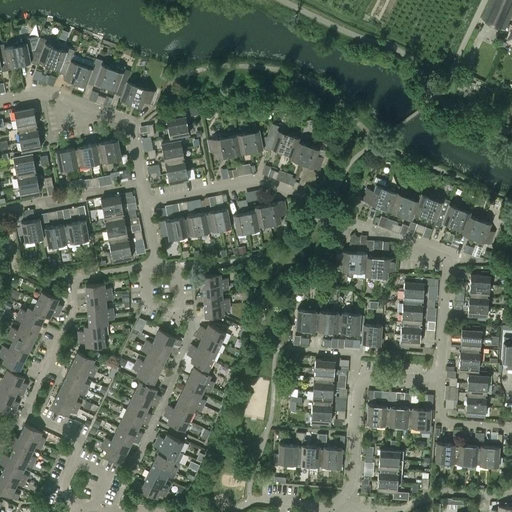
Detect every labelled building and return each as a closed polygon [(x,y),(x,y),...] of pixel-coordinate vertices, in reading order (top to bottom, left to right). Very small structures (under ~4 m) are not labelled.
[(511,0),(490,0),(482,19),(505,29),(511,13),(511,0)] [(37,65),(38,61),(42,52),(34,49),(39,37),(36,36),(25,38),(26,42),(18,44),(18,42),(15,43),(19,64),(30,62),(37,65)] [(39,37),(34,49),(42,52),(38,61),(49,65),(56,45),(54,44),(53,46),(45,43),(46,40),(39,37)] [(8,67),(19,64),(15,43),(12,43),(12,45),(4,47),(6,57),(0,58),(0,65),(0,68),(1,71),(8,70),(8,67)] [(59,46),(56,45),(49,65),(59,69),(63,60),(70,62),(73,55),(74,50),(67,47),(66,51),(59,48),(59,46)] [(63,78),(74,83),(82,62),(83,59),(73,55),(70,62),(63,60),(59,69),(58,73),(64,75),(63,78)] [(94,62),(92,68),(91,71),(98,73),(94,82),(105,86),(113,66),(110,64),(109,67),(101,64),(102,60),(96,58),(94,62)] [(83,59),(82,62),(74,83),(85,87),(87,83),(93,86),(94,82),(98,73),(91,71),(92,68),(94,62),(83,59)] [(113,66),(105,86),(115,90),(119,81),(126,84),(127,81),(131,71),(124,69),(125,66),(114,62),(113,66)] [(119,81),(115,90),(114,94),(121,96),(119,99),(131,103),(138,83),(135,82),(135,84),(127,81),(126,84),(119,81)] [(141,84),(138,83),(131,103),(142,108),(144,101),(151,104),(155,92),(140,86),(141,84)] [(88,97),(93,100),(97,92),(92,90),(88,97)] [(15,120),(35,116),(33,107),(14,111),(15,120)] [(166,119),(168,128),(187,125),(185,115),(166,119)] [(36,126),(35,116),(15,120),(17,129),(18,129),(27,127),(27,131),(36,129),(35,126),(36,126)] [(271,148),(282,152),(289,131),(286,130),(285,132),(277,129),(279,126),(271,123),(267,136),(274,139),(271,148)] [(180,140),(188,138),(188,134),(189,134),(187,125),(168,128),(169,138),(171,137),(179,135),(180,140)] [(18,132),(20,142),(39,138),(37,129),(36,129),(27,131),(27,127),(18,129),(19,132),(18,132)] [(240,153),(251,151),(247,129),(244,130),(244,132),(236,134),(240,153)] [(269,151),(271,148),(274,139),(267,136),(261,137),(259,129),(251,131),(250,129),(247,129),(251,151),(263,148),(269,151)] [(292,132),(289,131),(282,152),(291,155),(292,156),(297,141),(298,141),(299,137),(291,134),(292,132)] [(217,157),(229,155),(225,133),(222,134),(222,136),(206,140),(209,152),(216,151),(217,157)] [(229,155),(240,153),(236,134),(228,135),(228,133),(225,133),(229,155)] [(182,148),(180,140),(179,135),(171,137),(171,141),(161,143),(162,152),(182,148)] [(41,147),(39,138),(20,142),(21,150),(22,155),(30,153),(30,150),(41,147)] [(108,141),(112,160),(121,158),(117,139),(108,141)] [(103,162),(112,160),(108,141),(99,142),(99,144),(101,152),(97,153),(99,161),(102,160),(103,162)] [(305,144),(298,141),(297,141),(292,156),(291,155),(290,159),(301,163),(309,142),(306,141),(305,144)] [(312,143),(309,142),(301,163),(319,170),(324,157),(317,155),(319,149),(311,146),(312,143)] [(99,162),(99,161),(97,153),(101,152),(99,144),(96,144),(96,143),(86,145),(90,164),(99,162)] [(77,147),(77,148),(78,148),(79,156),(75,157),(77,165),(80,165),(81,166),(90,164),(86,145),(77,147)] [(74,147),(64,149),(68,168),(78,167),(77,165),(75,157),(79,156),(78,148),(77,148),(74,149),(74,147)] [(164,161),(166,161),(165,160),(174,159),(175,163),(183,161),(182,158),(184,157),(182,148),(162,152),(164,161)] [(59,170),(68,168),(64,149),(55,151),(59,170)] [(13,156),(14,165),(33,162),(32,152),(30,153),(22,155),(21,150),(13,152),(14,156),(13,156)] [(383,157),(378,155),(376,154),(372,164),(379,167),(383,157)] [(184,161),(183,161),(175,163),(174,159),(165,160),(166,161),(166,164),(165,164),(167,174),(186,170),(184,161)] [(35,171),(33,162),(14,165),(16,175),(17,174),(26,172),(26,177),(35,175),(35,174),(34,171),(35,171)] [(188,179),(186,170),(167,174),(168,183),(188,179)] [(18,187),(38,184),(36,174),(35,174),(35,175),(26,177),(26,172),(17,174),(18,178),(17,178),(18,187)] [(361,200),(379,207),(387,186),(384,185),(385,181),(376,177),(373,183),(375,184),(373,190),(366,187),(361,200)] [(388,182),(387,186),(379,207),(390,211),(397,192),(399,186),(388,182)] [(38,184),(18,187),(20,197),(40,193),(38,184)] [(401,214),(408,194),(405,193),(404,195),(397,192),(390,211),(401,214)] [(420,193),(418,200),(414,212),(424,216),(432,195),(429,194),(428,196),(420,193)] [(411,195),(408,194),(401,214),(412,219),(414,212),(418,200),(410,197),(411,195)] [(100,199),(102,208),(121,204),(120,195),(100,199)] [(445,213),(449,204),(450,200),(443,198),(442,201),(434,198),(435,196),(432,195),(424,216),(435,220),(438,210),(445,213)] [(285,201),(266,204),(270,226),(273,225),(272,223),(281,221),(280,215),(287,214),(285,201)] [(123,214),(121,204),(102,208),(104,217),(105,217),(113,215),(114,219),(123,218),(122,217),(122,214),(123,214)] [(267,226),(270,226),(266,204),(254,206),(255,210),(258,226),(259,226),(266,224),(267,226)] [(456,207),(449,204),(445,213),(438,210),(435,220),(434,223),(441,226),(442,222),(452,226),(460,206),(457,204),(456,207)] [(460,206),(452,226),(463,230),(469,215),(470,212),(462,209),(463,207),(460,206)] [(165,207),(161,208),(156,209),(157,216),(166,214),(165,207)] [(217,209),(221,229),(230,227),(227,208),(217,209)] [(212,231),(221,229),(217,209),(208,211),(208,213),(209,213),(210,221),(206,222),(208,230),(212,229),(212,231)] [(255,210),(244,212),(248,234),(251,233),(251,231),(259,229),(259,226),(258,226),(255,210)] [(51,211),(53,219),(54,225),(57,245),(67,243),(66,242),(64,234),(69,233),(67,224),(67,225),(63,225),(63,224),(58,225),(57,218),(56,211),(51,211)] [(209,231),(208,230),(206,222),(210,221),(209,213),(208,213),(205,213),(205,212),(196,214),(199,233),(209,231)] [(245,234),(248,234),(244,212),(232,214),(236,234),(245,232),(245,234)] [(190,235),(199,233),(196,214),(186,215),(187,217),(189,225),(185,226),(186,234),(187,234),(190,233),(190,235)] [(105,221),(106,230),(126,226),(124,217),(122,217),(123,218),(114,219),(113,215),(105,217),(106,220),(105,221)] [(477,218),(469,215),(463,230),(462,233),(473,237),(480,217),(477,216),(477,218)] [(187,235),(187,234),(186,234),(185,226),(189,225),(187,217),(183,217),(183,216),(174,218),(178,237),(187,235)] [(480,217),(473,237),(490,244),(495,232),(488,229),(491,223),(482,220),(483,218),(480,217)] [(40,218),(30,220),(34,239),(42,238),(42,237),(47,237),(45,228),(45,229),(42,229),(40,218)] [(168,239),(178,237),(174,218),(159,221),(162,236),(167,234),(168,239)] [(24,241),(34,239),(30,220),(21,222),(24,241)] [(85,220),(76,221),(79,241),(89,239),(85,220)] [(70,242),(79,241),(76,221),(66,223),(67,225),(67,224),(69,233),(64,234),(66,242),(70,241),(70,242)] [(48,247),(57,245),(54,225),(44,227),(45,229),(45,228),(47,237),(42,237),(42,238),(44,246),(48,245),(48,247)] [(127,236),(126,226),(106,230),(108,239),(109,239),(118,237),(118,241),(127,239),(126,236),(127,236)] [(353,273),(354,251),(355,244),(355,242),(355,236),(356,236),(356,234),(351,234),(351,241),(349,241),(349,251),(335,250),(334,263),(342,264),(341,270),(350,271),(350,273),(353,273)] [(109,242),(111,252),(130,248),(128,239),(127,239),(118,241),(118,237),(109,239),(110,242),(109,242)] [(132,257),(130,248),(111,252),(112,261),(132,257)] [(365,256),(366,256),(366,252),(354,251),(353,273),(356,273),(356,271),(364,272),(365,256)] [(377,256),(366,256),(365,256),(364,272),(364,275),(372,276),(372,278),(375,278),(377,256)] [(377,256),(375,278),(378,279),(379,276),(387,277),(388,270),(395,271),(396,258),(377,256)] [(469,283),(489,284),(490,275),(488,275),(489,271),(481,270),(480,274),(470,273),(469,283)] [(201,275),(202,285),(227,283),(227,278),(220,278),(220,273),(201,275)] [(423,291),(423,283),(428,284),(428,285),(437,285),(438,278),(414,276),(414,277),(413,277),(405,277),(405,280),(404,280),(403,290),(423,291)] [(86,295),(111,293),(111,287),(104,288),(104,283),(85,284),(86,295)] [(228,289),(227,283),(202,285),(203,296),(222,294),(221,290),(228,289)] [(489,284),(469,283),(469,292),(470,292),(478,293),(478,297),(487,297),(487,294),(488,294),(489,284)] [(10,298),(17,301),(21,294),(14,290),(10,298)] [(41,290),(37,300),(60,311),(62,306),(56,303),(58,298),(41,290)] [(423,291),(403,290),(403,299),(404,299),(412,300),(412,304),(420,304),(421,301),(422,301),(423,291)] [(468,305),(487,306),(488,297),(487,297),(478,297),(478,293),(470,292),(470,296),(468,295),(468,305)] [(112,299),(111,293),(86,295),(87,305),(106,304),(105,299),(112,299)] [(204,306),(229,304),(229,298),(222,299),(222,294),(203,296),(204,306)] [(402,302),(402,312),(421,313),(422,304),(420,304),(412,304),(412,300),(404,299),(404,303),(402,302)] [(57,316),(60,311),(37,300),(33,309),(45,315),(45,316),(49,318),(51,313),(57,316)] [(106,304),(87,305),(88,315),(113,313),(113,308),(106,308),(106,304)] [(229,309),(229,304),(204,306),(205,316),(223,315),(223,310),(229,309)] [(487,306),(468,305),(467,314),(477,315),(477,319),(485,320),(485,316),(487,316),(487,306)] [(41,324),(45,316),(45,315),(33,309),(28,307),(26,311),(20,308),(18,314),(41,324)] [(295,328),(305,329),(306,310),(297,309),(295,328)] [(316,310),(306,310),(305,329),(314,330),(314,328),(315,320),(319,320),(319,312),(316,312),(316,310)] [(327,331),(328,311),(319,310),(319,312),(319,320),(315,320),(314,328),(318,329),(318,330),(327,331)] [(338,312),(328,311),(327,331),(337,331),(337,330),(336,330),(337,322),(341,322),(342,313),(341,313),(338,313),(338,312)] [(349,332),(351,313),(341,312),(341,313),(342,313),(341,322),(337,322),(336,330),(337,330),(340,330),(340,332),(349,332)] [(421,323),(421,313),(402,312),(401,321),(402,322),(402,321),(411,322),(410,326),(419,326),(419,323),(421,323)] [(114,319),(113,313),(88,315),(88,325),(88,326),(103,324),(103,325),(107,325),(107,319),(114,319)] [(363,324),(363,323),(364,315),(360,315),(360,313),(351,313),(349,332),(359,333),(359,332),(358,331),(359,323),(363,324)] [(41,324),(18,314),(15,319),(21,321),(19,326),(36,334),(41,324)] [(400,334),(420,336),(420,326),(419,326),(410,326),(411,322),(402,321),(402,322),(402,325),(401,325),(400,334)] [(372,324),(363,323),(363,324),(359,323),(358,331),(359,332),(362,332),(361,343),(371,343),(372,324)] [(103,335),(103,325),(103,324),(88,326),(88,325),(84,326),(84,331),(78,331),(78,337),(103,335)] [(200,325),(198,331),(221,341),(225,332),(208,324),(206,328),(200,325)] [(380,344),(382,325),(372,324),(371,343),(380,344)] [(461,328),(460,338),(480,339),(481,330),(479,329),(480,326),(472,325),(471,329),(461,328)] [(32,343),(36,334),(19,326),(18,330),(12,327),(9,332),(32,343)] [(249,331),(242,327),(239,334),(246,338),(249,331)] [(159,329),(154,338),(171,347),(173,342),(179,345),(181,340),(159,329)] [(199,343),(216,351),(221,341),(198,331),(195,336),(201,338),(199,343)] [(28,352),(32,343),(9,332),(7,337),(13,340),(11,344),(28,352)] [(420,336),(400,334),(399,344),(401,344),(400,348),(408,348),(409,344),(419,345),(420,336)] [(104,345),(103,335),(78,337),(79,342),(85,342),(86,347),(104,345)] [(167,356),(171,347),(154,338),(152,343),(146,340),(144,345),(167,356)] [(479,348),(480,339),(460,338),(460,347),(461,347),(470,347),(469,351),(478,352),(478,348),(479,348)] [(501,362),(511,362),(511,340),(511,341),(511,343),(503,343),(501,362)] [(189,349),(212,360),(216,351),(199,343),(197,347),(191,344),(189,349)] [(0,350),(23,361),(28,352),(11,344),(9,348),(3,345),(0,350)] [(167,356),(144,345),(141,350),(147,353),(145,357),(162,365),(167,356)] [(460,350),(459,360),(478,361),(479,352),(478,352),(469,351),(470,347),(461,347),(461,350),(460,350)] [(212,360),(189,349),(187,354),(193,357),(190,361),(207,369),(212,360)] [(19,371),(23,361),(0,350),(0,351),(0,356),(4,358),(2,362),(19,371)] [(77,351),(73,360),(95,371),(98,366),(92,363),(94,359),(77,351)] [(126,360),(121,357),(118,363),(124,365),(126,360)] [(162,365),(145,357),(143,361),(137,358),(135,363),(158,374),(162,365)] [(315,359),(314,368),(334,369),(334,360),(315,359)] [(73,360),(68,370),(85,378),(87,374),(93,376),(95,371),(73,360)] [(478,370),(478,361),(459,360),(458,369),(469,370),(469,373),(469,374),(477,374),(478,370)] [(158,374),(135,363),(133,368),(139,371),(136,376),(153,384),(158,374)] [(194,366),(189,376),(212,387),(214,382),(208,379),(211,374),(194,366)] [(333,373),(334,369),(314,368),(313,377),(315,378),(315,377),(323,378),(323,382),(331,382),(332,379),(333,379),(333,373)] [(7,369),(2,378),(25,389),(28,384),(22,381),(24,377),(7,369)] [(64,379),(87,390),(89,385),(83,382),(85,378),(68,370),(64,379)] [(486,371),(478,370),(477,374),(469,374),(469,373),(468,373),(467,383),(486,384),(487,375),(486,374),(486,371)] [(124,373),(119,371),(116,378),(120,380),(124,373)] [(185,385),(202,393),(204,389),(210,392),(212,387),(189,376),(185,385)] [(315,377),(315,378),(315,381),(313,381),(313,390),(332,392),(333,382),(331,382),(323,382),(323,378),(315,377)] [(23,394),(25,389),(2,378),(0,383),(0,388),(15,395),(17,391),(23,394)] [(84,395),(87,390),(64,379),(59,388),(77,396),(78,392),(84,395)] [(140,381),(135,390),(158,401),(160,396),(154,393),(157,389),(140,381)] [(235,386),(228,383),(224,393),(230,395),(235,386)] [(466,392),(468,392),(476,392),(476,396),(484,397),(484,393),(486,393),(486,384),(467,383),(466,392)] [(180,394),(203,405),(206,400),(200,397),(202,393),(185,385),(180,394)] [(13,399),(15,395),(0,388),(0,399),(17,407),(19,402),(13,399)] [(55,397),(78,408),(81,403),(75,400),(77,396),(59,388),(55,397)] [(156,406),(158,401),(135,390),(131,399),(148,407),(150,403),(156,406)] [(331,401),(332,392),(313,390),(312,400),(313,400),(313,399),(322,400),(321,404),(330,405),(330,404),(330,401),(331,401)] [(466,395),(465,405),(485,406),(486,397),(484,397),(476,396),(476,392),(468,392),(467,395),(466,395)] [(176,404),(193,412),(195,407),(201,410),(203,405),(180,394),(176,404)] [(76,413),(78,408),(55,397),(51,407),(68,415),(70,411),(76,413)] [(14,412),(17,407),(0,399),(0,411),(6,414),(8,410),(14,412)] [(146,412),(148,407),(131,399),(126,409),(149,419),(152,414),(146,412)] [(312,403),(311,412),(330,414),(331,404),(330,404),(330,405),(321,404),(322,400),(313,399),(313,400),(313,403),(312,403)] [(166,410),(189,421),(193,412),(176,404),(174,408),(168,405),(166,410)] [(375,424),(377,405),(367,404),(366,424),(375,424)] [(377,405),(375,424),(385,425),(385,423),(385,415),(389,415),(390,407),(389,407),(386,407),(386,405),(377,405)] [(398,426),(399,406),(395,406),(389,405),(389,407),(390,407),(389,415),(385,415),(385,423),(388,424),(388,425),(398,426)] [(484,416),(485,406),(465,405),(465,414),(484,416)] [(399,406),(398,426),(407,426),(407,425),(407,416),(411,417),(412,408),(408,408),(408,407),(399,406)] [(407,425),(410,425),(410,426),(420,427),(421,408),(412,407),(412,408),(411,417),(407,416),(407,425)] [(431,408),(421,408),(420,427),(419,432),(432,433),(432,425),(430,425),(430,422),(431,409),(431,408)] [(147,425),(149,419),(126,409),(122,418),(139,426),(141,422),(147,425)] [(184,430),(189,421),(166,410),(163,415),(169,418),(167,422),(184,430)] [(330,423),(330,414),(311,412),(310,422),(311,422),(311,426),(319,426),(319,422),(330,423)] [(137,430),(139,426),(122,418),(118,427),(140,438),(143,433),(137,430)] [(24,423),(20,433),(43,444),(45,439),(39,436),(41,432),(24,423)] [(138,443),(140,438),(118,427),(113,436),(130,444),(132,440),(138,443)] [(12,434),(10,439),(32,450),(34,446),(40,449),(43,444),(20,433),(18,437),(12,434)] [(156,440),(179,451),(183,442),(166,434),(164,438),(158,435),(156,440)] [(126,454),(130,444),(113,436),(111,440),(105,438),(103,443),(126,454)] [(30,454),(32,450),(10,439),(7,444),(13,447),(11,451),(34,462),(36,457),(30,454)] [(179,451),(156,440),(153,446),(159,448),(157,452),(174,461),(179,451)] [(444,462),(445,442),(436,442),(435,461),(444,462)] [(458,445),(455,444),(455,443),(445,442),(444,462),(453,463),(454,461),(453,461),(454,453),(458,453),(458,445)] [(121,463),(126,454),(103,443),(100,448),(106,451),(104,455),(121,463)] [(287,463),(288,444),(279,443),(278,453),(274,453),(273,461),(277,461),(277,463),(287,463)] [(457,463),(466,464),(468,444),(458,443),(458,445),(458,453),(454,453),(453,461),(454,461),(457,462),(457,463)] [(288,444),(287,463),(296,464),(296,463),(296,454),(301,454),(301,446),(298,446),(298,444),(288,444)] [(477,445),(468,444),(466,464),(476,464),(476,463),(475,463),(476,454),(480,455),(481,446),(480,446),(477,446),(477,445)] [(309,465),(310,445),(301,445),(301,446),(301,454),(296,454),(296,463),(300,463),(299,464),(309,465)] [(318,466),(318,464),(319,456),(323,456),(323,448),(320,447),(320,446),(310,445),(309,465),(318,466)] [(488,465),(490,446),(480,445),(480,446),(481,446),(480,455),(476,454),(475,463),(476,463),(479,463),(479,464),(488,465)] [(331,466),(332,447),(323,446),(323,448),(323,456),(319,456),(318,464),(322,464),(322,466),(331,466)] [(499,446),(490,446),(488,465),(498,466),(498,465),(502,465),(502,457),(498,457),(499,446)] [(332,447),(331,466),(341,467),(342,448),(332,447)] [(380,449),(379,458),(402,460),(403,450),(380,449)] [(3,453),(1,458),(24,469),(26,464),(32,467),(34,462),(11,451),(9,456),(3,453)] [(153,462),(176,473),(178,467),(172,465),(174,461),(157,452),(153,462)] [(22,473),(24,469),(1,458),(0,459),(0,463),(4,466),(2,470),(25,481),(28,476),(22,473)] [(401,473),(402,460),(379,458),(378,468),(379,468),(380,467),(388,468),(388,472),(396,473),(396,472),(397,472),(397,473),(401,473)] [(149,471),(166,479),(168,475),(173,478),(176,473),(153,462),(149,471)] [(377,480),(397,482),(401,482),(401,473),(397,473),(397,472),(396,472),(396,473),(388,472),(388,468),(380,467),(379,468),(379,471),(378,471),(377,480)] [(0,473),(0,479),(15,487),(17,483),(23,486),(25,481),(2,470),(0,474),(0,473)] [(144,480),(167,491),(170,486),(164,483),(166,479),(149,471),(144,480)] [(15,487),(0,479),(0,491),(16,499),(19,494),(13,491),(15,487)] [(167,491),(144,480),(142,484),(136,481),(134,487),(157,498),(159,493),(165,496),(167,491)] [(396,491),(397,482),(377,480),(377,490),(378,490),(389,491),(396,491)] [(189,491),(184,488),(179,496),(185,499),(189,491)]
